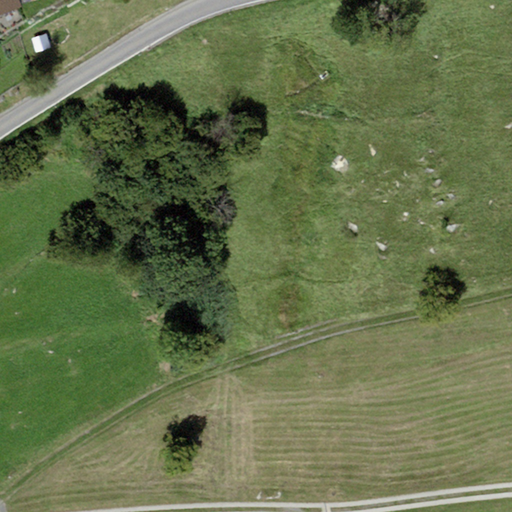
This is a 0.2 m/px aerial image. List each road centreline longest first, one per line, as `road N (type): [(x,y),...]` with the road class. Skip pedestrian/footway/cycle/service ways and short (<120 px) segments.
road 1 (track): [(0,505),(17,485),(176,389),(309,337),(511,292)]
road 2 (residential): [(0,125),(229,0)]
road 3 (track): [(256,511),(511,490)]
